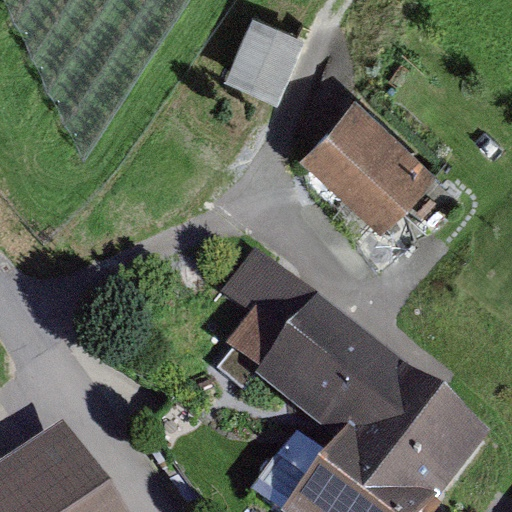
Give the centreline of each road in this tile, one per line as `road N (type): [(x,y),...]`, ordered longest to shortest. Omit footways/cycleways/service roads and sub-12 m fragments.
road 1 (track): [(342,0),(318,36),(270,164),(247,198),(217,227),(16,319)]
road 2 (track): [(378,289),(247,198)]
